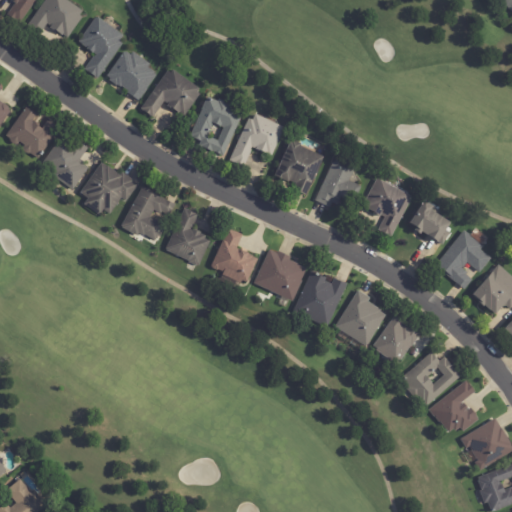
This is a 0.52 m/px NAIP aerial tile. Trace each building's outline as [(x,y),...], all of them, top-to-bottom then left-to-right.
[(38,0),(21,25),(7,16),(16,3),(11,0),(38,0)] [(56,29),(48,24),(40,35),(28,27),(46,0),(69,0),(84,11),(81,15),(84,17),(68,38),(56,29)] [(511,0),(511,12),(500,0),(511,0)] [(86,69),(95,56),(96,57),(98,55),(83,45),(84,44),(80,41),(97,18),(98,19),(99,17),(124,35),(120,41),(124,43),(99,79),(86,69)] [(140,102),(127,93),(128,91),(123,87),(122,88),(118,85),(118,86),(110,80),(112,79),(108,76),(125,51),(127,52),(128,51),(132,55),(134,51),(152,64),(149,67),(156,72),(156,73),(158,75),(149,88),(149,89),(140,102)] [(173,108),(172,108),(171,109),(168,107),(170,105),(166,102),(154,118),(142,109),(170,71),(172,73),(175,69),(202,89),(199,92),(202,94),(186,116),(181,113),(180,114),(173,108)] [(0,84),(2,86),(1,87),(2,88),(0,90),(0,100),(4,104),(4,105),(6,104),(9,107),(10,109),(9,111),(11,112),(0,127),(0,84)] [(225,157),(200,146),(202,141),(192,137),(204,109),(203,109),(208,98),(209,99),(210,96),(216,99),(220,101),(221,99),(235,105),(233,109),(234,108),(242,112),(242,114),(244,115),(225,157)] [(50,121),(61,129),(45,151),(46,153),(43,156),(42,155),(39,160),(31,154),(28,154),(26,153),(24,151),(24,149),(26,145),(21,142),(18,145),(13,144),(12,143),(11,141),(11,139),(7,136),(28,107),(39,115),(35,120),(42,126),(43,128),(49,120),(50,121)] [(261,150),(255,147),(245,168),(231,161),(251,118),(252,119),(253,119),(254,120),(257,113),(286,127),(285,129),(286,129),(274,156),(261,150)] [(87,152),(82,159),(85,162),(84,164),(90,168),(73,191),(54,176),(56,174),(43,164),(61,140),(71,147),(77,139),(90,149),(87,152)] [(310,150),(325,157),(307,196),(294,190),(296,184),(291,181),(290,183),(276,176),(292,142),(294,142),(295,140),(304,144),(302,146),(310,150)] [(354,172),(350,181),(362,187),(354,204),(341,198),(338,205),(332,203),(330,207),(315,200),(334,162),(336,162),(338,158),(356,167),(354,172)] [(114,170),(122,175),(124,172),(136,181),(135,182),(140,185),(127,203),(122,199),(111,215),(105,210),(100,216),(85,205),(89,199),(81,193),(103,163),(109,167),(109,166),(114,170)] [(380,229),(386,218),(383,216),(382,218),(379,216),(379,215),(368,209),(369,209),(364,206),(378,179),(383,181),(383,180),(411,195),(409,199),(412,201),(393,237),(379,230),(380,229)] [(152,192),(153,192),(153,193),(158,195),(176,205),(170,216),(163,212),(162,214),(156,210),(152,217),(165,225),(156,242),(145,235),(145,237),(142,235),(142,234),(140,233),(138,237),(123,228),(123,227),(122,226),(144,187),(152,192)] [(434,206),(438,208),(435,212),(452,222),(446,231),(450,233),(441,246),(436,242),(437,241),(423,231),(421,234),(415,230),(417,227),(410,223),(425,200),(434,206)] [(198,219),(193,229),(195,231),(196,229),(202,232),(202,234),(207,236),(206,239),(211,241),(200,266),(198,265),(198,266),(190,262),(168,251),(169,250),(167,249),(186,209),(200,215),(198,219)] [(242,236),(237,246),(238,247),(238,248),(242,250),(250,253),(250,254),(254,256),(254,257),(259,259),(248,283),(242,281),(241,284),(222,275),(223,272),(218,270),(217,271),(213,269),(212,266),(229,229),(243,235),(242,236)] [(472,235),(486,247),(483,251),(493,259),(481,273),(469,264),(464,269),(469,273),(468,275),(474,281),(466,291),(436,267),(466,230),(472,235)] [(292,302),(307,267),(267,250),(252,284),(292,302)] [(511,309),(510,312),(505,307),(497,316),(492,312),(491,312),(485,307),(485,308),(479,303),(480,301),(474,295),(494,273),(493,272),(499,266),(511,278),(511,309)] [(322,276),(328,279),(327,281),(333,284),(336,279),(349,285),(329,329),(294,312),(313,272),(322,276)] [(361,291),(372,299),(370,302),(383,310),(381,312),(387,316),(367,347),(336,327),(360,290),(361,291)] [(407,326),(410,328),(411,327),(422,335),(414,347),(413,346),(398,367),(395,365),(396,364),(377,350),(378,350),(374,347),(396,316),(406,323),(404,325),(406,326),(407,326)] [(433,354),(441,362),(446,358),(456,370),(455,371),(455,372),(456,371),(462,378),(427,408),(426,406),(424,407),(418,400),(416,400),(408,390),(410,388),(403,379),(405,378),(404,377),(409,373),(433,353),(433,354)] [(463,401),(473,393),(465,381),(427,410),(446,434),(456,427),(460,433),(477,420),(463,401)] [(511,451),(511,450),(495,419),(458,439),(464,450),(469,448),(480,468),(511,451)] [(0,459),(6,467),(5,467),(8,472),(0,478),(0,459)] [(511,505),(495,511),(492,511),(490,504),(487,505),(482,492),(483,492),(479,482),(480,482),(479,479),(511,465),(511,505)] [(21,480),(33,494),(36,491),(41,498),(42,497),(47,503),(46,505),(47,506),(40,511),(0,511),(0,499),(5,505),(7,503),(12,509),(17,504),(7,492),(21,480)]
